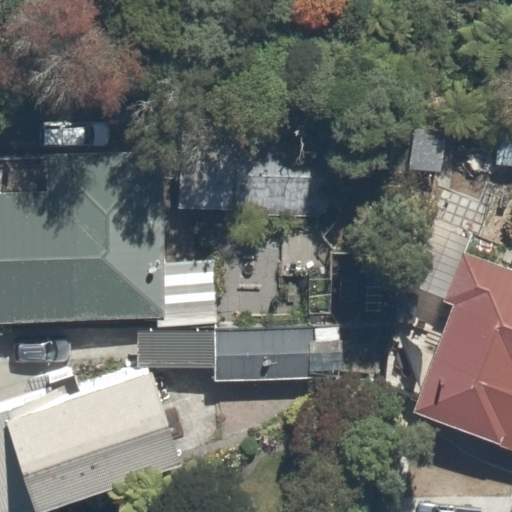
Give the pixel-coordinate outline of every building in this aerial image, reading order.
[(511,109),(488,108),(484,158),(511,160),(511,109)] [(0,295),(146,300),(145,314),(201,316),(205,247),(154,244),(156,176),(66,173),(67,131),(9,130),(8,171),(0,170),(0,295)] [(511,258),(452,237),(402,382),(511,420),(511,258)] [(318,321),(201,316),(199,365),(316,370),(318,321)] [(137,336),(0,376),(0,438),(10,471),(164,425),(137,336)]
